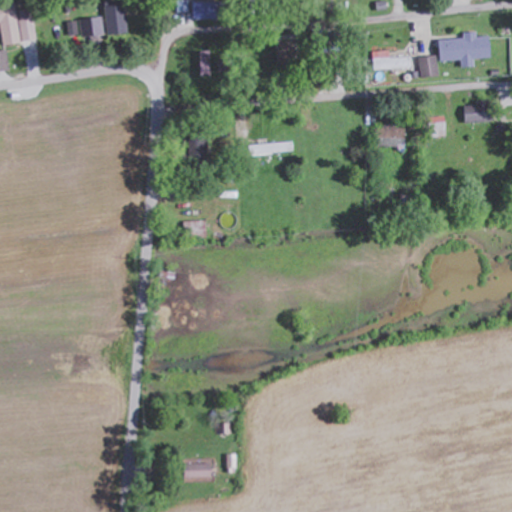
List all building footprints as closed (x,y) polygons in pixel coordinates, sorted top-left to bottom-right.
[(174,13),(187,13),(187,17),(201,17),(201,0),(174,0),(174,13)] [(0,44),(34,38),(31,23),(16,26),(11,1),(0,3),(0,44)] [(65,18),(66,35),(124,33),(123,2),(101,2),(102,17),(65,18)] [(435,36),(436,55),(417,56),(418,77),(437,76),(437,60),(489,57),(488,34),(435,36)] [(373,53),(374,68),(410,67),(410,52),(373,53)] [(490,122),(490,103),(462,103),(462,122),(490,122)] [(426,119),(426,137),(443,137),(443,119),(426,119)] [(404,148),(404,126),(372,126),(372,148),(404,148)] [(205,137),(184,137),(184,167),(205,167),(205,137)] [(294,153),(294,143),(247,143),(247,154),(294,153)] [(387,192),(377,192),(377,200),(387,200),(387,192)] [(206,220),(182,220),(182,238),(206,238),(206,220)] [(231,423),(221,424),(223,432),(233,430),(231,423)] [(212,477),(212,459),(178,459),(178,477),(212,477)]
